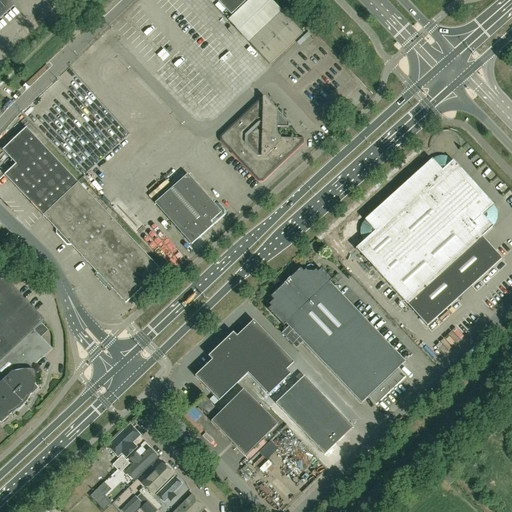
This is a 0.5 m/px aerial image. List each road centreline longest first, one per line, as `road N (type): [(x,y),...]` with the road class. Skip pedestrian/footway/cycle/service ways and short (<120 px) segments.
road 1 (primary): [(130,377),(454,84)]
road 2 (primary): [(437,67),(117,364)]
road 3 (unclassified): [(294,511),(511,305)]
road 4 (unclassified): [(117,364),(38,249),(0,212)]
road 5 (primary): [(0,499),(130,377)]
road 6 (unclassified): [(0,123),(123,0)]
road 7 (primary): [(117,364),(0,475)]
road 8 (unclassified): [(266,511),(167,413)]
road 9 (unclassified): [(167,413),(146,432),(219,511)]
